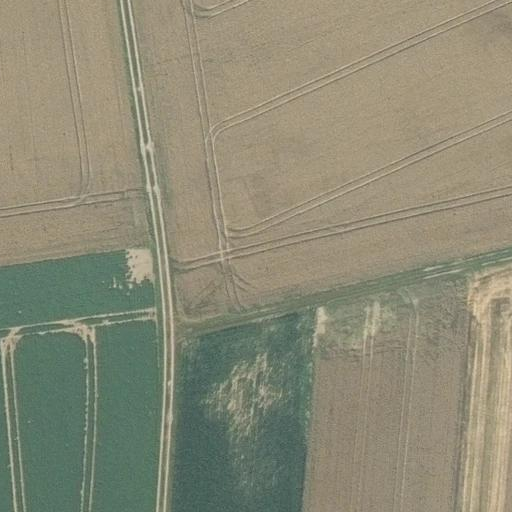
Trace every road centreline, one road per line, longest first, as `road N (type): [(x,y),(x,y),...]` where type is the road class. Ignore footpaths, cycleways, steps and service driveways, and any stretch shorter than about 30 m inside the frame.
road 1 (track): [(122,0),(172,330),(158,511)]
road 2 (track): [(511,256),(172,330)]
